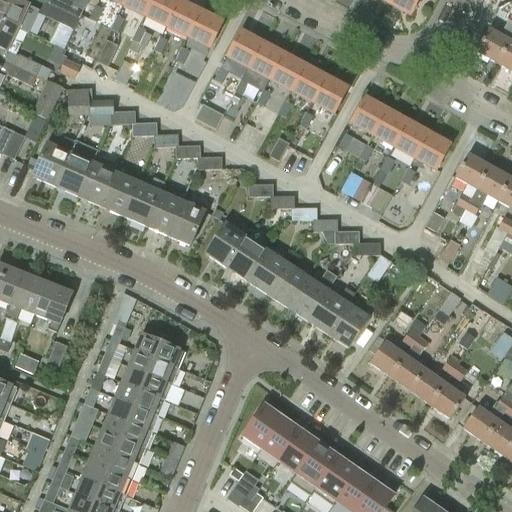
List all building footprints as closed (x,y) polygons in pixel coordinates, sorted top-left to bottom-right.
[(12,0),(0,0),(0,20),(19,30),(27,34),(37,12),(12,0)] [(84,9),(88,0),(74,0),(73,4),(65,0),(46,0),(45,4),(79,20),(84,9)] [(98,0),(94,8),(102,12),(104,12),(109,1),(122,7),(124,0),(98,0)] [(124,0),(122,7),(143,17),(151,0),(124,0)] [(178,2),(172,0),(151,0),(143,17),(165,28),(178,2)] [(419,0),(391,0),(389,5),(411,16),(419,0)] [(485,0),(484,3),(498,10),(503,0),(485,0)] [(165,28),(187,39),(200,13),(178,2),(165,28)] [(45,4),(39,16),(73,33),(79,20),(45,4)] [(96,25),(102,12),(94,8),(88,21),(96,25)] [(222,24),(200,13),(187,39),(209,50),(222,24)] [(511,17),(500,37),(489,31),(476,54),(498,66),(511,40),(511,17)] [(123,22),(115,18),(109,31),(117,35),(123,22)] [(13,43),(19,30),(0,20),(0,60),(14,67),(16,68),(37,78),(42,67),(16,55),(20,46),(13,43)] [(130,41),(138,45),(145,32),(137,28),(130,41)] [(248,70),(262,44),(240,33),(226,59),(248,70)] [(152,52),(160,56),(166,43),(158,39),(154,48),(152,52)] [(511,40),(498,66),(511,73),(511,40)] [(117,48),(106,43),(95,64),(106,70),(117,48)] [(248,70),(269,82),(283,56),(262,44),(248,70)] [(188,53),(180,49),(174,63),(181,67),(188,53)] [(79,64),(64,57),(62,56),(60,58),(65,67),(60,76),(74,82),(80,70),(77,68),(77,67),(79,64)] [(291,93),(304,67),(283,56),(269,82),(291,93)] [(14,67),(0,60),(0,73),(32,89),(37,78),(16,68),(14,67)] [(291,93),(312,104),(326,78),(304,67),(291,93)] [(219,69),(212,82),(220,86),(227,73),(219,69)] [(181,113),(197,82),(173,70),(157,101),(181,113)] [(348,90),(326,78),(312,104),(334,116),(348,90)] [(233,93),(241,98),(248,84),(240,80),(233,93)] [(46,122),(63,89),(49,82),(33,115),(46,122)] [(68,104),(90,104),(92,104),(92,92),(68,92),(68,104)] [(262,109),(269,97),(262,93),(255,105),(262,109)] [(351,123),(372,136),(386,111),(364,99),(351,123)] [(114,104),(92,104),(90,104),(90,116),(112,116),(114,115),(114,104)] [(283,104),(276,117),(283,121),(290,108),(283,104)] [(222,118),(201,107),(194,121),(214,132),(222,118)] [(407,123),(386,111),(372,136),(393,147),(407,123)] [(132,126),(136,126),(136,115),(114,115),(112,116),(112,126),(132,126)] [(305,132),(312,119),(305,115),(298,128),(305,132)] [(393,147),(414,159),(428,135),(407,123),(393,147)] [(132,138),(155,138),(158,138),(158,126),(136,126),(132,126),(132,138)] [(0,142),(0,155),(5,157),(15,135),(5,131),(0,142)] [(25,140),(15,135),(5,157),(15,162),(25,140)] [(428,135),(414,159),(435,172),(449,147),(428,135)] [(351,140),(344,136),(336,148),(344,153),(351,140)] [(179,138),(158,138),(155,138),(155,149),(177,149),(179,149),(179,138)] [(33,179),(55,189),(71,155),(76,145),(74,144),(74,145),(67,141),(63,143),(60,150),(48,145),(33,179)] [(288,147),(278,141),(268,160),(278,165),(288,147)] [(71,155),(55,189),(78,199),(93,165),(96,158),(98,154),(76,145),(71,155)] [(372,151),(365,147),(357,160),(365,164),(372,151)] [(177,161),(198,161),(200,161),(200,149),(179,149),(177,149),(177,161)] [(467,185),(454,207),(464,213),(489,168),(467,156),(455,178),(467,185)] [(78,199),(100,209),(115,175),(119,168),(96,158),(93,165),(78,199)] [(393,163),(385,159),(378,172),(379,172),(385,176),(393,163)] [(221,161),(200,161),(198,161),(198,172),(221,172),(221,161)] [(510,180),(489,168),(464,213),(460,220),(470,226),(474,218),(486,196),(497,202),(510,180)] [(414,174),(406,170),(399,183),(406,187),(414,174)] [(370,186),(350,174),(339,193),(360,204),(370,186)] [(138,185),(115,175),(100,209),(122,219),(138,185)] [(497,202),(511,210),(511,181),(510,180),(497,202)] [(138,185),(122,219),(145,228),(160,194),(163,185),(153,181),(149,189),(138,185)] [(361,205),(371,211),(381,191),(378,190),(371,186),(361,205)] [(249,200),(271,200),(273,200),(273,199),(273,187),(249,188),(249,200)] [(391,197),(381,191),(371,211),(381,216),(391,197)] [(182,204),(160,194),(145,228),(167,238),(182,204)] [(292,211),(294,211),(294,199),(273,199),(273,200),(271,200),(271,211),(279,211),(292,211)] [(205,214),(182,204),(167,238),(190,248),(205,214)] [(313,223),(316,223),(316,211),(294,211),(292,211),(279,211),(279,220),(292,219),(292,223),(313,223)] [(511,223),(503,219),(496,231),(506,236),(511,224),(511,223)] [(335,234),(338,234),(338,223),(316,223),(313,223),(313,234),(322,234),(328,246),(335,246),(335,234)] [(225,270),(246,239),(225,225),(205,257),(225,270)] [(335,246),(356,246),(359,246),(359,234),(338,234),(335,234),(335,246)] [(267,253),(246,239),(225,270),(246,284),(267,253)] [(458,247),(449,242),(438,261),(447,266),(458,247)] [(356,258),(380,258),(380,246),(359,246),(356,246),(356,258)] [(287,266),(267,253),(246,284),(267,297),(287,266)] [(391,265),(380,258),(367,278),(378,285),(391,265)] [(2,320),(7,321),(25,277),(0,266),(0,303),(7,307),(2,320)] [(298,273),(287,266),(267,297),(287,310),(307,279),(310,274),(301,267),(298,273)] [(307,279),(287,310),(307,324),(328,292),(335,281),(325,274),(318,286),(307,279)] [(49,286),(25,277),(7,321),(15,324),(17,320),(20,311),(36,318),(49,286)] [(491,297),(506,303),(511,289),(497,283),(491,297)] [(74,297),(49,286),(36,318),(53,325),(50,333),(59,336),(74,297)] [(345,290),(338,299),(328,292),(307,324),(328,337),(348,306),(347,305),(354,296),(345,290)] [(125,329),(137,299),(125,294),(113,323),(125,329)] [(460,302),(449,294),(437,311),(448,319),(460,302)] [(369,320),(348,306),(328,337),(349,351),(369,320)] [(479,334),(491,318),(483,313),(471,328),(479,334)] [(411,351),(418,340),(427,328),(426,327),(429,323),(420,316),(400,344),(411,351)] [(115,327),(109,343),(117,347),(124,331),(115,327)] [(470,346),(478,335),(469,329),(461,340),(470,346)] [(500,362),(511,345),(511,341),(503,335),(489,354),(500,362)] [(141,338),(134,354),(178,372),(184,356),(141,338)] [(405,358),(390,380),(410,394),(425,372),(413,364),(427,346),(418,340),(411,351),(405,358)] [(9,346),(0,342),(0,352),(6,355),(9,346)] [(109,343),(102,359),(111,363),(117,347),(109,343)] [(390,380),(405,358),(385,344),(370,366),(390,380)] [(70,351),(57,346),(47,371),(60,376),(70,351)] [(171,388),(178,372),(134,354),(128,370),(171,388)] [(102,359),(95,376),(104,379),(111,363),(102,359)] [(444,366),(440,371),(450,378),(458,367),(448,360),(444,366)] [(458,367),(450,378),(458,384),(467,373),(458,367)] [(121,386),(164,404),(171,388),(128,370),(121,386)] [(445,386),(425,372),(410,394),(430,408),(445,386)] [(95,376),(89,392),(97,395),(104,379),(95,376)] [(463,431),(483,445),(499,424),(504,416),(505,414),(511,405),(510,403),(511,400),(511,384),(502,399),(501,398),(495,407),(494,407),(488,416),(478,409),(463,431)] [(0,404),(10,409),(17,392),(0,385),(0,404)] [(158,420),(164,404),(121,386),(114,402),(158,420)] [(465,400),(445,386),(430,408),(450,422),(465,400)] [(89,392),(82,408),(90,412),(97,395),(89,392)] [(108,419),(151,437),(158,420),(114,402),(108,419)] [(0,404),(0,422),(4,425),(10,409),(0,404)] [(241,439),(260,452),(282,420),(264,407),(241,439)] [(96,414),(90,412),(82,408),(76,423),(90,429),(96,414)] [(145,452),(151,437),(108,419),(102,434),(145,452)] [(282,420),(260,452),(277,464),(300,432),(282,420)] [(76,423),(69,440),(77,443),(83,445),(90,429),(76,423)] [(511,433),(499,424),(483,445),(503,459),(511,446),(511,433)] [(294,476),(289,484),(290,485),(318,445),(300,432),(277,464),(294,476)] [(95,450),(138,468),(145,452),(102,434),(95,450)] [(77,443),(69,440),(63,455),(71,458),(77,443)] [(318,445),(290,485),(309,498),(337,458),(318,445)] [(511,446),(503,459),(511,465),(511,446)] [(132,484),(138,468),(95,450),(88,466),(132,484)] [(63,455),(56,471),(64,474),(67,468),(72,470),(75,462),(71,460),(71,458),(63,455)] [(332,508),(357,472),(337,458),(309,498),(310,499),(313,495),(332,508)] [(82,481),(125,499),(132,484),(88,466),(82,481)] [(56,471),(49,487),(58,490),(64,474),(56,471)] [(228,477),(238,484),(242,477),(233,471),(228,477)] [(332,508),(333,509),(335,505),(345,511),(355,511),(375,485),(357,472),(332,508)] [(237,508),(251,488),(253,485),(242,477),(238,484),(227,500),(237,508)] [(109,511),(120,511),(125,499),(82,481),(75,498),(109,511)] [(387,511),(384,510),(393,497),(375,485),(355,511),(387,511)] [(58,490),(49,487),(43,502),(51,506),(58,490)] [(109,511),(75,498),(69,511),(109,511)] [(243,511),(244,511),(250,503),(244,499),(237,508),(238,508),(243,511)] [(437,511),(423,501),(415,511),(437,511)] [(53,511),(55,508),(51,506),(43,502),(38,511),(53,511)] [(250,503),(244,511),(254,511),(257,508),(250,503)]
